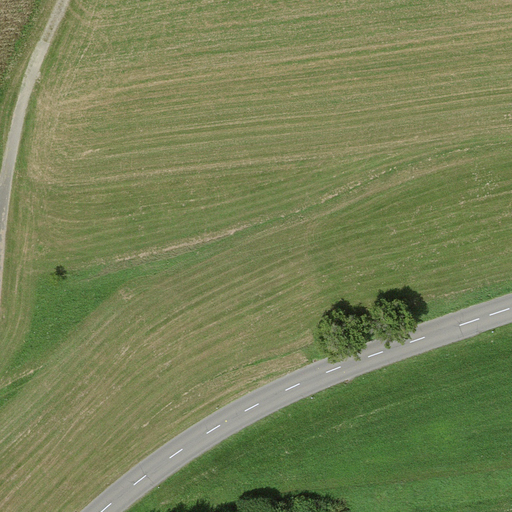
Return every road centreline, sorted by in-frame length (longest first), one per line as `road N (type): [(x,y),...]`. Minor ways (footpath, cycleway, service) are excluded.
road 1 (tertiary): [(108,511),(220,426),(336,371),(511,313)]
road 2 (track): [(68,0),(36,68),(15,154),(0,308)]
